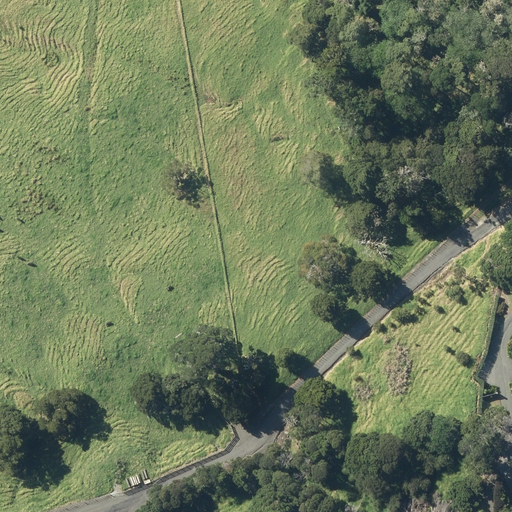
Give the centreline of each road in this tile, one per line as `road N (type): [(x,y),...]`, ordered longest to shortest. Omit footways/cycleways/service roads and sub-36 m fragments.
road 1 (track): [(81,511),(167,483),(261,428),(403,292),(478,229),(511,214)]
road 2 (track): [(511,328),(500,354),(498,511)]
